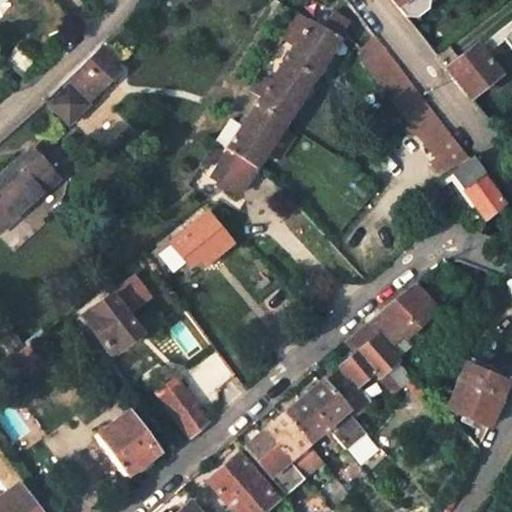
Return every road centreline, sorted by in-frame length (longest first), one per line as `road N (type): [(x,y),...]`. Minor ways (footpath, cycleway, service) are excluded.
road 1 (residential): [(127,511),(424,251),(454,246),(511,267)]
road 2 (residential): [(370,0),(508,178)]
road 3 (residential): [(0,125),(123,0)]
